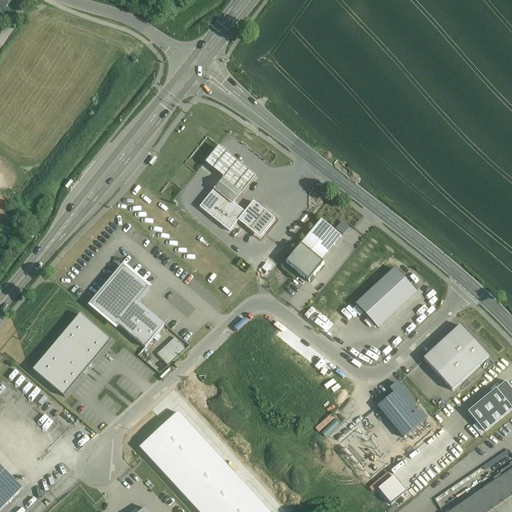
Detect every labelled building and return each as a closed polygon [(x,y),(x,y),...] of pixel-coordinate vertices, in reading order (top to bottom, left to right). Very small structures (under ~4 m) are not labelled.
[(12,0),(0,0),(0,12),(2,14),(12,0)] [(225,158),(215,149),(202,166),(212,174),(221,181),(215,190),(233,204),(252,179),(225,158)] [(233,204),(215,190),(200,209),(229,233),(238,222),(245,214),(233,204)] [(0,197),(0,221),(11,207),(0,197)] [(264,212),(254,203),(245,214),(238,222),(260,240),(275,221),(264,212)] [(302,240),(319,253),(339,229),(322,215),(302,240)] [(302,240),(286,260),(309,278),(325,258),(319,253),(302,240)] [(124,269),(92,307),(100,313),(100,314),(116,327),(118,326),(137,303),(148,289),(124,269)] [(395,271),(357,306),(377,328),(415,293),(395,271)] [(165,326),(137,303),(118,326),(145,349),(165,326)] [(112,342),(80,316),(33,372),(65,398),(112,342)] [(489,358),(461,327),(424,361),(452,392),(489,358)] [(157,354),(168,365),(188,346),(178,335),(157,354)] [(511,389),(506,382),(496,391),(511,409),(511,389)] [(427,420),(401,389),(378,408),(381,412),(381,411),(381,412),(404,439),(427,420)] [(511,409),(496,391),(468,414),(484,433),(511,410),(511,409)] [(0,511),(23,490),(0,466),(0,511)] [(511,511),(511,472),(508,475),(455,511),(453,508),(450,510),(451,511),(511,511)]
